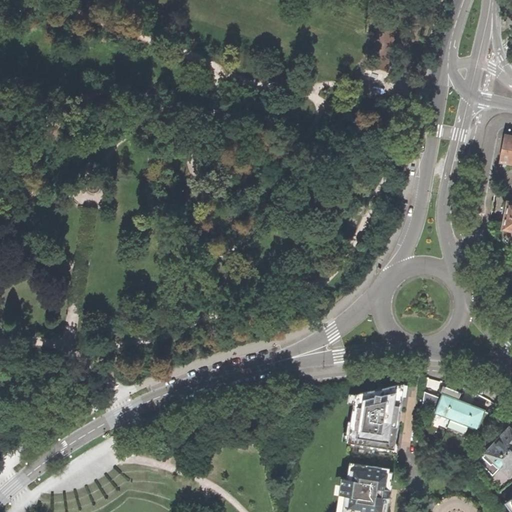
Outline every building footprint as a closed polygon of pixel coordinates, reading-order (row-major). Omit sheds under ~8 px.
[(500,162),(511,164),(511,134),(505,134),(503,148),(500,162)] [(511,201),(508,201),(506,214),(503,228),(511,230),(511,201)] [(86,210),(69,311),(83,313),(100,212),(100,211),(100,209),(86,207),(86,210)] [(346,453),(393,461),(396,443),(405,382),(381,388),(354,394),(346,453)] [(443,391),(442,393),(459,399),(461,392),(443,385),(441,390),(443,391)] [(469,403),(459,399),(442,393),(435,412),(477,428),(484,409),(469,403)] [(501,466),(510,475),(511,471),(511,429),(509,427),(486,452),(501,466)] [(493,475),(501,466),(486,452),(478,460),(493,475)] [(351,457),(342,511),(386,511),(389,498),(388,498),(389,493),(389,489),(390,489),(394,463),(351,457)] [(505,511),(511,511),(511,497),(501,505),(505,511)]
